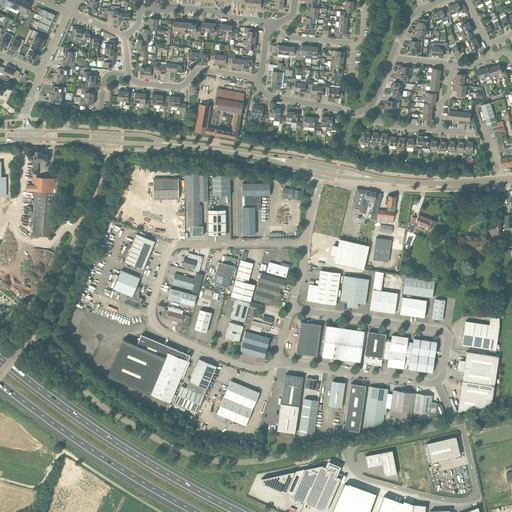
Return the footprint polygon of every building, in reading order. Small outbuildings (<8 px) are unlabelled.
[(22,6),(21,6),(18,4),(20,0),(13,0),(10,7),(19,11),(22,6)] [(481,0),(474,0),(475,1),(472,2),(475,8),(478,7),(477,5),(482,3),(481,0)] [(31,10),(28,8),(30,3),(29,3),(24,1),(21,6),(22,6),(19,11),(28,15),(31,10)] [(458,2),(453,5),(457,12),(458,14),(463,12),(463,13),(467,12),(464,3),(460,5),(458,2)] [(452,15),(457,12),(453,5),(448,7),(449,8),(446,9),(450,19),(453,18),(452,15)] [(97,7),(87,6),(87,9),(88,9),(88,12),(96,13),(96,16),(99,16),(100,12),(107,13),(107,8),(97,7)] [(111,6),(110,8),(110,14),(113,15),(112,18),(116,18),(116,20),(118,20),(119,12),(119,8),(119,7),(111,6)] [(443,9),(438,12),(441,19),(443,23),(448,20),(450,19),(446,9),(443,11),(443,9)] [(40,16),(42,17),(52,21),(55,15),(42,10),(40,16)] [(441,19),(438,12),(432,14),(433,16),(430,17),(433,23),(441,19)] [(52,21),(42,17),(39,22),(50,27),(50,26),(52,21)] [(510,23),(507,17),(501,19),(502,21),(499,22),(502,28),(505,27),(508,26),(509,27),(511,26),(510,23)] [(499,22),(497,18),(494,19),(496,23),(493,24),(495,27),(492,28),(495,35),(498,33),(500,32),(499,31),(503,29),(502,28),(499,22)] [(415,29),(426,30),(427,23),(429,23),(429,20),(421,19),(421,22),(418,22),(418,24),(416,24),(415,29)] [(463,30),(471,27),(469,22),(467,23),(465,20),(464,20),(464,21),(462,21),(456,24),(460,32),(463,30)] [(39,22),(36,28),(47,33),(50,27),(39,22)] [(208,32),(209,23),(203,22),(202,30),(199,29),(198,36),(204,36),(204,32),(208,32)] [(198,36),(199,29),(196,29),(196,24),(191,23),(190,32),(193,33),(193,35),(198,36)] [(214,23),(209,23),(208,32),(211,32),(211,35),(216,36),(217,29),(214,29),(214,23)] [(313,24),(303,23),(303,25),(305,26),(305,29),(308,29),(308,32),(315,33),(315,32),(316,30),(317,29),(317,25),(313,24)] [(225,34),(226,25),(221,24),(220,30),(217,29),(216,36),(222,36),(222,34),(225,34)] [(226,25),(225,34),(229,34),(229,37),(234,38),(235,31),(232,31),(232,25),(226,25)] [(492,28),(491,25),(485,27),(489,35),(492,34),(493,35),(495,34),(495,35),(492,28)] [(82,31),(82,29),(79,29),(79,27),(77,27),(73,26),(72,33),(76,33),(75,37),(81,38),(82,31)] [(349,29),(338,28),(335,27),(335,28),(334,33),(336,33),(335,36),(343,37),(343,34),(346,34),(346,31),(348,31),(349,29)] [(473,32),(471,27),(463,30),(467,38),(473,36),(471,33),(473,32)] [(246,37),(256,38),(256,32),(251,32),(251,28),(245,28),(244,33),(247,34),(246,37)] [(426,36),(426,30),(415,29),(415,32),(417,32),(417,35),(416,35),(415,38),(423,39),(423,36),(426,36)] [(40,35),(41,33),(36,31),(35,33),(37,34),(33,41),(43,45),(45,39),(44,39),(45,36),(40,35)] [(81,38),(80,45),(84,45),(85,42),(90,43),(90,42),(90,36),(91,34),(87,34),(88,32),(85,32),(85,31),(82,31),(81,38)] [(6,45),(9,46),(14,36),(5,32),(0,44),(5,47),(6,46),(6,45)] [(90,42),(90,43),(89,48),(93,48),(93,47),(98,48),(99,39),(96,39),(96,37),(94,37),(94,36),(90,36),(90,42)] [(470,46),(478,43),(476,37),(474,38),(473,36),(467,38),(470,46)] [(419,47),(422,47),(422,42),(423,42),(423,39),(415,38),(415,41),(411,40),(411,43),(409,43),(408,46),(419,47)] [(21,39),(20,41),(14,39),(10,49),(13,50),(15,51),(17,48),(19,50),(24,40),(21,39)] [(105,49),(114,50),(114,47),(115,47),(116,45),(117,41),(110,40),(110,44),(106,43),(105,49)] [(39,49),(40,50),(43,45),(33,41),(30,48),(38,51),(39,49)] [(438,47),(438,55),(443,56),(443,54),(446,54),(447,48),(447,43),(444,42),(443,44),(439,43),(438,47)] [(432,55),(438,55),(438,47),(433,46),(433,43),(430,43),(429,52),(432,53),(432,55)] [(468,51),(470,55),(476,52),(475,50),(480,48),(478,43),(470,46),(472,50),(468,51)] [(148,46),(145,45),(137,45),(136,50),(141,51),(141,54),(147,54),(148,51),(147,51),(147,50),(148,50),(148,46)] [(283,54),(284,46),(278,45),(277,45),(276,46),(276,47),(272,46),(271,56),(278,56),(278,54),(283,54)] [(306,55),(307,46),(301,46),(301,48),(298,47),(297,54),(297,58),(306,59),(306,55)] [(419,47),(408,46),(408,51),(410,51),(410,54),(419,54),(419,50),(422,50),(422,47),(419,47)] [(461,53),(458,48),(457,46),(452,48),(455,56),(461,53)] [(77,52),(74,52),(72,51),(73,48),(64,47),(63,51),(64,51),(64,53),(65,53),(65,56),(74,57),(77,57),(77,52)] [(289,47),(289,55),(294,56),(294,53),(297,54),(298,47),(289,47)] [(318,47),(312,47),(311,55),(317,56),(316,58),(320,58),(320,52),(317,52),(318,47)] [(37,54),(38,51),(30,48),(27,55),(26,54),(25,56),(30,58),(31,57),(36,60),(38,54),(37,54)] [(114,53),(114,50),(105,49),(104,55),(109,55),(108,58),(115,59),(115,55),(115,53),(114,53)] [(206,53),(202,53),(202,62),(207,63),(208,57),(211,58),(212,51),(206,51),(206,53)] [(219,64),(220,55),(217,54),(217,52),(212,51),(211,58),(214,58),(213,63),(219,64)] [(224,55),(220,55),(219,64),(225,65),(226,59),(229,60),(229,53),(224,52),(224,55)] [(235,54),(229,53),(229,60),(232,60),(231,67),(237,68),(238,59),(235,58),(235,54)] [(73,62),(74,57),(65,56),(65,59),(63,59),(63,62),(62,61),(62,65),(69,66),(74,66),(75,63),(73,62)] [(244,59),(243,68),(249,69),(249,65),(252,65),(253,57),(247,57),(247,60),(244,59)] [(115,59),(108,58),(108,62),(104,61),(103,67),(112,68),(112,65),(114,65),(114,63),(115,63),(115,59)] [(146,67),(147,61),(143,60),(142,66),(137,66),(138,71),(140,72),(140,74),(145,75),(146,67)] [(177,61),(176,72),(182,73),(182,72),(185,73),(186,62),(183,62),(181,61),(177,61)] [(155,65),(155,62),(152,62),(152,65),(149,65),(149,67),(146,67),(145,75),(151,75),(151,71),(154,71),(155,65)] [(494,66),(498,78),(504,76),(500,64),(494,66)] [(17,78),(20,72),(15,70),(15,69),(6,65),(5,68),(3,73),(6,75),(7,74),(17,78)] [(59,68),(58,71),(60,71),(59,74),(68,75),(69,66),(62,65),(62,68),(59,68)] [(492,79),(492,80),(493,80),(494,80),(497,79),(498,78),(494,66),(489,68),(492,79)] [(342,74),(342,68),(330,67),(330,72),(325,72),(325,75),(336,76),(337,76),(338,73),(342,74)] [(398,69),(398,74),(409,75),(409,67),(401,67),(400,69),(398,69)] [(486,81),(492,79),(489,68),(488,67),(482,69),(486,81)] [(284,69),(277,68),(277,72),(273,71),(272,77),(281,78),(281,72),(283,73),(284,69)] [(477,71),(481,83),(486,81),(482,69),(477,71)] [(86,77),(86,80),(96,81),(96,76),(90,75),(91,72),(83,71),(83,77),(86,77)] [(56,83),(63,83),(63,80),(68,80),(68,75),(59,74),(59,77),(58,77),(58,78),(58,79),(57,79),(57,80),(56,83)] [(408,81),(409,75),(398,74),(397,77),(400,77),(399,80),(400,80),(399,83),(402,83),(407,83),(407,80),(408,81)] [(294,91),(300,91),(300,83),(301,79),(292,78),(292,79),(292,82),(291,89),(294,89),(294,91)] [(301,79),(300,83),(300,91),(305,92),(306,87),(309,87),(309,80),(304,79),(301,79)] [(95,87),(96,81),(86,80),(85,84),(82,83),(82,89),(89,89),(89,86),(95,87)] [(317,86),(312,85),(312,80),(309,80),(309,87),(312,88),(311,94),(316,95),(317,86)] [(12,89),(14,85),(7,82),(7,83),(6,83),(5,83),(3,84),(3,85),(2,86),(0,84),(0,93),(2,94),(3,92),(5,87),(9,89),(12,90),(12,89)] [(317,86),(316,95),(322,95),(323,90),(325,91),(326,83),(323,83),(318,82),(318,83),(317,86)] [(399,83),(393,82),(393,84),(391,84),(390,89),(401,90),(402,83),(399,83)] [(54,91),(63,92),(63,87),(63,83),(56,83),(56,86),(53,86),(53,88),(54,88),(54,91)] [(334,89),(335,86),(329,85),(329,84),(326,83),(325,91),(328,91),(328,97),(333,98),(334,89)] [(340,86),(335,86),(334,89),(333,98),(339,98),(339,97),(342,97),(343,90),(339,89),(340,86)] [(89,92),(89,89),(82,89),(81,94),(84,94),(84,98),(94,98),(94,93),(89,92)] [(244,94),(217,89),(213,108),(235,112),(232,132),(207,128),(211,106),(209,105),(209,106),(200,104),(195,131),(236,138),(244,94)] [(401,91),(401,90),(390,89),(390,92),(392,92),(392,94),(392,98),(399,99),(402,99),(403,96),(404,96),(404,97),(407,97),(407,91),(403,91),(401,91)] [(63,92),(54,91),(53,94),(52,94),(52,97),(51,97),(51,100),(58,101),(62,101),(62,98),(63,92)] [(119,101),(122,101),(123,91),(118,91),(117,97),(114,96),(113,104),(119,104),(119,101)] [(129,92),(123,91),(122,101),(125,102),(125,105),(131,105),(131,98),(128,98),(129,92)] [(134,98),(131,98),(131,105),(136,106),(136,103),(139,103),(141,93),(135,93),(134,98)] [(141,93),(139,103),(139,106),(148,107),(148,100),(145,100),(146,94),(141,93)] [(157,105),(158,95),(152,94),(152,100),(148,100),(148,107),(153,108),(153,105),(157,105)] [(163,95),(158,95),(157,105),(160,105),(159,108),(165,109),(166,102),(163,101),(163,95)] [(169,102),(166,102),(165,109),(170,110),(170,106),(174,107),(175,97),(169,96),(169,102)] [(84,98),(81,97),(80,100),(80,106),(87,107),(87,103),(93,104),(94,98),(84,98)] [(177,107),(176,110),(185,111),(186,104),(180,103),(180,97),(175,97),(174,107),(177,107)] [(399,102),(399,99),(392,98),(391,101),(387,100),(387,103),(385,103),(384,106),(395,107),(399,107),(400,102),(399,102)] [(495,116),(490,102),(481,105),(482,111),(484,116),(485,119),(491,138),(495,137),(496,137),(501,136),(498,127),(497,123),(495,116)] [(256,117),(258,106),(253,105),(253,107),(252,107),(251,113),(248,113),(247,119),(251,119),(251,117),(256,117)] [(262,108),(262,106),(258,106),(256,117),(259,118),(259,121),(265,121),(266,114),(262,114),(263,108),(262,108)] [(399,107),(395,107),(384,106),(384,111),(386,111),(386,114),(398,115),(399,107)] [(274,117),(275,107),(270,107),(269,115),(266,114),(265,121),(268,121),(269,117),(274,117)] [(281,108),(275,107),(274,117),(274,121),(279,122),(279,123),(282,124),(283,117),(280,117),(281,108)] [(286,118),(283,117),(282,124),(286,124),(286,121),(291,122),(292,112),(287,112),(286,118)] [(298,113),(292,112),(291,122),(291,124),(291,127),(296,127),(296,128),(299,129),(300,122),(297,122),(298,113)] [(303,122),(300,122),(299,129),(303,129),(303,126),(308,127),(309,117),(304,116),(303,122)] [(326,127),(327,117),(322,116),(321,124),(318,124),(317,130),(320,131),(321,126),(326,127)] [(317,130),(318,124),(314,124),(315,118),(309,117),(308,127),(314,127),(314,130),(317,130)] [(333,118),(327,117),(326,127),(332,127),(331,130),(335,130),(335,124),(332,124),(333,118)] [(498,127),(501,136),(506,134),(504,127),(503,122),(497,123),(498,127)] [(369,141),(369,139),(370,132),(370,129),(368,129),(367,130),(364,130),(364,132),(361,131),(360,140),(362,140),(361,143),(369,144),(369,143),(369,141)] [(369,139),(369,141),(369,143),(377,146),(378,141),(378,140),(379,133),(379,131),(377,131),(377,133),(373,132),(370,132),(369,139)] [(378,140),(381,140),(381,142),(387,142),(387,136),(388,132),(386,132),(386,133),(382,133),(379,133),(378,140)] [(413,149),(417,149),(417,148),(421,149),(422,149),(422,145),(423,136),(417,135),(417,141),(414,140),(413,147),(413,149)] [(396,137),(396,136),(394,136),(394,137),(390,136),(390,137),(387,136),(387,142),(387,143),(390,144),(390,145),(395,146),(396,144),(396,137)] [(399,138),(396,137),(396,144),(399,144),(398,146),(404,147),(405,145),(404,145),(405,138),(405,137),(403,136),(403,138),(399,137),(399,138)] [(429,137),(423,136),(422,145),(428,145),(427,149),(430,149),(431,149),(431,142),(428,142),(429,137)] [(414,140),(414,138),(412,137),(412,139),(408,138),(405,138),(404,145),(405,145),(407,145),(407,147),(413,147),(414,140)] [(431,139),(431,142),(431,149),(430,149),(436,150),(437,148),(439,149),(440,149),(440,142),(437,141),(433,141),(433,139),(431,139)] [(445,149),(448,149),(449,143),(449,142),(442,142),(442,140),(440,140),(440,142),(440,149),(439,149),(439,150),(445,151),(445,149)] [(458,142),(455,142),(451,141),(452,140),(449,140),(449,143),(448,149),(448,152),(457,153),(457,149),(458,142)] [(458,140),(458,142),(457,149),(457,153),(463,154),(463,153),(466,153),(466,154),(466,150),(467,143),(464,143),(464,142),(460,142),(460,141),(458,140)] [(466,150),(466,154),(470,155),(470,154),(472,154),(472,153),(476,154),(476,149),(475,149),(476,143),(473,142),(469,142),(469,140),(467,140),(467,143),(466,150)] [(33,177),(37,177),(38,163),(42,163),(42,161),(47,162),(47,155),(42,154),(43,152),(35,151),(35,155),(34,155),(33,165),(34,165),(33,170),(32,170),(32,171),(30,171),(29,174),(31,174),(31,176),(33,176),(33,177)] [(507,154),(504,154),(505,158),(501,159),(503,167),(510,165),(507,154)] [(184,201),(187,201),(200,201),(208,201),(207,173),(184,170),(184,201)] [(212,196),(230,196),(230,175),(212,175),(212,196)] [(36,191),(56,193),(59,179),(37,177),(33,177),(32,185),(36,186),(36,191)] [(153,199),(179,199),(178,179),(153,179),(153,199)] [(260,196),(270,196),(270,183),(242,183),(242,196),(244,196),(260,196)] [(33,196),(35,196),(36,191),(36,186),(32,185),(27,185),(26,191),(33,191),(33,196)] [(284,187),(283,198),(293,199),(294,188),(284,187)] [(362,205),(365,190),(356,188),(353,203),(362,205)] [(377,193),(365,190),(362,205),(353,203),(351,210),(363,213),(366,202),(370,202),(371,201),(374,202),(375,202),(377,193)] [(35,196),(32,235),(52,237),(56,193),(36,191),(35,196)] [(375,202),(374,202),(371,215),(370,219),(375,220),(376,215),(377,209),(378,209),(382,194),(377,193),(375,202)] [(244,196),(244,207),(255,207),(255,210),(260,210),(260,196),(244,196)] [(375,220),(376,220),(375,222),(381,223),(381,221),(393,223),(393,218),(394,212),(395,206),(395,205),(394,205),(395,197),(389,196),(387,211),(378,209),(377,209),(376,215),(375,220)] [(200,226),(200,201),(187,201),(188,227),(193,227),(200,226)] [(247,232),(248,232),(251,232),(251,234),(255,234),(255,210),(255,207),(244,207),(242,207),(243,235),(247,235),(247,232)] [(208,235),(226,235),(226,210),(208,210),(208,235)] [(434,221),(419,214),(416,219),(412,217),(409,222),(408,222),(407,231),(411,233),(414,226),(415,227),(425,231),(426,229),(430,231),(434,221)] [(511,227),(511,214),(508,215),(509,215),(502,216),(502,221),(506,221),(506,228),(511,227)] [(391,233),(392,226),(380,225),(380,232),(391,233)] [(202,235),(202,226),(200,226),(193,227),(194,235),(202,235)] [(490,241),(486,233),(481,235),(480,236),(473,236),(473,235),(466,235),(467,236),(456,236),(456,246),(461,246),(461,247),(475,247),(479,245),(483,245),(490,241)] [(136,234),(125,262),(143,270),(155,242),(136,234)] [(391,239),(376,237),(374,260),(389,261),(391,239)] [(336,255),(334,263),(363,270),(369,246),(339,239),(337,247),(332,246),(331,254),(336,255)] [(229,286),(234,267),(237,259),(225,256),(223,263),(219,262),(213,282),(229,286)] [(196,261),(196,260),(193,260),(190,259),(187,258),(184,257),(182,265),(194,269),(195,266),(195,263),(196,261)] [(253,263),(245,261),(241,260),(235,280),(231,296),(250,302),(255,285),(248,283),(253,263)] [(281,265),(269,262),(266,272),(286,277),(287,273),(288,273),(290,265),(281,262),(281,265)] [(141,304),(140,304),(142,299),(137,297),(141,288),(136,286),(140,278),(121,270),(113,289),(127,295),(124,302),(139,309),(141,304)] [(336,305),(340,273),(320,270),(318,286),(309,284),(307,301),(336,305)] [(284,289),(286,280),(261,273),(259,282),(256,291),(254,299),(279,307),(282,294),(279,293),(281,288),(284,289)] [(193,288),(195,279),(175,274),(171,285),(181,287),(181,285),(193,288)] [(365,304),(369,279),(344,276),(340,300),(348,302),(347,306),(357,308),(358,303),(365,304)] [(432,298),(434,283),(435,280),(405,276),(402,293),(432,298)] [(167,299),(180,302),(194,306),(196,295),(183,292),(170,288),(167,299)] [(373,290),(370,310),(394,313),(397,293),(373,290)] [(424,318),(427,301),(402,297),(400,314),(424,318)] [(245,322),(250,303),(237,299),(232,318),(245,322)] [(442,320),(445,300),(435,299),(432,319),(442,320)] [(250,329),(251,325),(253,316),(252,315),(254,309),(255,308),(262,310),(263,305),(251,302),(250,303),(245,322),(243,328),(250,329)] [(183,311),(173,308),(168,307),(167,311),(165,310),(162,318),(174,321),(173,324),(172,324),(177,326),(178,322),(182,323),(181,326),(187,328),(188,323),(190,316),(182,314),(183,311)] [(207,333),(208,328),(212,313),(200,310),(195,330),(207,333)] [(269,330),(273,318),(263,315),(262,319),(253,316),(251,325),(262,328),(261,330),(265,330),(269,332),(269,330)] [(499,326),(499,318),(490,316),(489,325),(465,321),(462,345),(495,350),(499,326)] [(317,356),(321,325),(300,322),(296,353),(317,356)] [(240,324),(240,326),(230,323),(226,338),(239,341),(244,325),(240,324)] [(360,363),(365,331),(326,326),(321,357),(360,363)] [(240,351),(264,358),(270,338),(245,331),(240,351)] [(382,361),(385,339),(386,334),(368,332),(363,363),(381,366),(382,361)] [(137,345),(123,339),(107,377),(149,394),(151,389),(153,390),(168,353),(180,358),(182,352),(141,335),(137,345)] [(404,363),(406,353),(407,343),(408,338),(392,335),(388,362),(387,366),(403,369),(404,363)] [(413,338),(412,344),(411,354),(434,357),(437,342),(413,338)] [(385,339),(382,361),(388,362),(391,340),(385,339)] [(494,386),(499,356),(466,351),(465,361),(459,360),(458,370),(463,371),(462,381),(494,386)] [(168,353),(153,390),(151,394),(170,402),(190,355),(182,352),(180,358),(168,353)] [(434,357),(411,354),(409,364),(409,369),(432,373),(434,357)] [(189,382),(207,390),(217,366),(199,359),(197,364),(189,382)] [(299,406),(303,377),(285,374),(281,404),(299,406)] [(305,388),(309,389),(315,390),(316,379),(310,378),(307,377),(305,388)] [(230,380),(223,397),(216,414),(245,426),(259,392),(230,380)] [(341,408),(345,383),(332,381),(328,406),(341,408)] [(495,386),(494,386),(462,381),(461,381),(462,381),(457,412),(491,406),(494,386),(495,386)] [(207,390),(189,382),(186,388),(204,396),(207,390)] [(343,424),(342,429),(359,432),(359,431),(361,417),(362,412),(366,386),(351,384),(347,409),(346,414),(345,424),(343,424)] [(197,413),(204,396),(186,388),(181,386),(174,403),(197,413)] [(388,390),(388,389),(369,386),(363,427),(372,429),(373,426),(382,427),(385,408),(388,390)] [(393,390),(393,391),(390,408),(413,412),(415,393),(393,390)] [(415,393),(413,412),(429,414),(428,418),(445,415),(441,404),(437,404),(431,403),(432,395),(415,393)] [(313,425),(318,400),(303,398),(299,422),(313,425)] [(281,404),(277,431),(295,433),(299,406),(281,404)] [(431,463),(456,457),(456,456),(460,455),(458,449),(455,437),(451,438),(451,437),(436,441),(426,443),(426,444),(431,463)] [(399,450),(407,484),(430,478),(422,444),(399,450)] [(365,456),(367,467),(382,465),(383,473),(387,476),(397,474),(392,450),(365,456)] [(321,465),(305,502),(306,502),(305,503),(325,511),(342,475),(336,472),(338,468),(329,463),(327,468),(321,465)] [(284,473),(260,478),(261,483),(284,494),(285,492),(291,495),(290,497),(304,503),(321,465),(303,469),(299,478),(293,475),(295,471),(289,472),(288,475),(284,473)] [(369,511),(375,496),(376,494),(367,490),(357,487),(348,483),(348,484),(345,483),(331,511),(369,511)] [(384,496),(377,511),(412,511),(413,504),(403,501),(403,503),(393,499),(384,496)]
